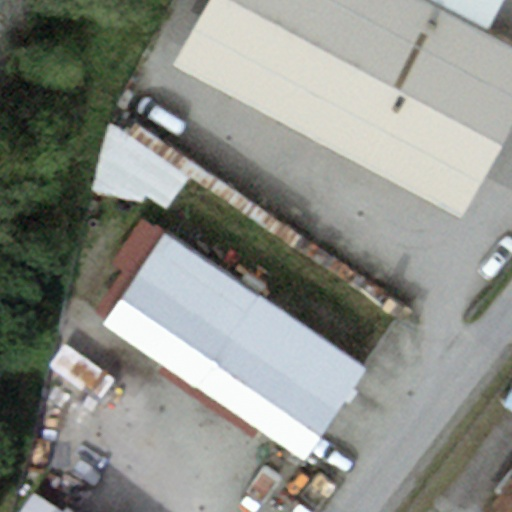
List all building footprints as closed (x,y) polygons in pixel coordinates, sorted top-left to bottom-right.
[(429,0),(211,0),(178,61),(465,217),(511,130),(511,44),(486,30),(429,0)] [(429,0),(486,30),(501,0),(429,0)] [(152,213),(164,157),(107,145),(95,201),(152,213)] [(371,361),(163,227),(106,315),(314,450),(371,361)] [(511,511),(511,480),(489,511),(511,511)]
